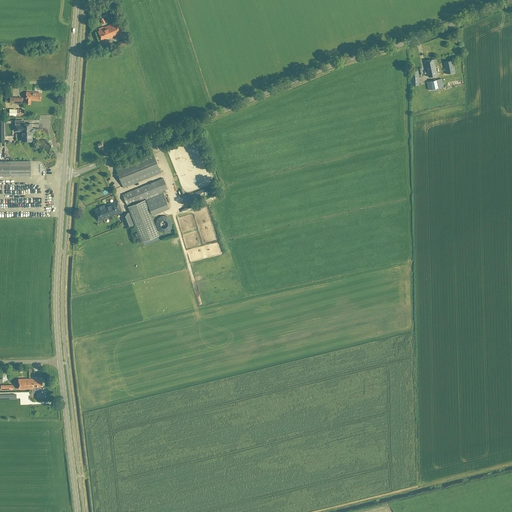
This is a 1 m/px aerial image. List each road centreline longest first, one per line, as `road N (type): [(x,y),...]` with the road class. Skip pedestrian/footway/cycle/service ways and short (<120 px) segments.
road 1 (residential): [(64,173),(511,0)]
road 2 (tertiary): [(60,363),(64,173)]
road 3 (tertiary): [(64,173),(76,0)]
road 4 (tertiary): [(78,511),(60,363)]
